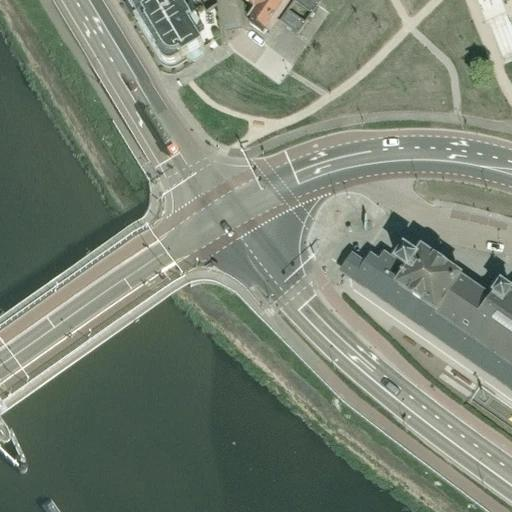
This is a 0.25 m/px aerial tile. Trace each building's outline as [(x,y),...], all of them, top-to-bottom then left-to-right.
[(123,0),(127,6),(126,9),(131,17),(134,17),(136,20),(169,0),(123,0)] [(169,0),(136,20),(144,33),(143,36),(148,45),(151,45),(152,47),(192,23),(206,15),(197,0),(169,0)] [(243,0),(242,2),(258,13),(251,23),(252,23),(249,27),(263,37),(266,33),(290,0),(243,0)] [(311,0),(294,0),(279,23),(297,36),(319,5),(311,0)] [(192,23),(152,47),(162,63),(164,66),(168,67),(172,67),(176,66),(182,62),(186,60),(187,62),(193,63),(202,57),(204,52),(202,49),(210,44),(209,43),(217,39),(213,10),(206,15),(192,23)] [(237,63),(219,73),(235,103),(254,92),(237,63)] [(351,256),(338,275),(340,277),(371,299),(511,397),(511,352),(485,335),(510,298),(511,296),(506,292),(501,289),(494,299),(495,299),(492,304),(422,255),(416,263),(405,255),(398,267),(384,257),(378,264),(370,259),(365,266),(351,256)] [(50,286),(41,292),(93,355),(101,349),(50,286)] [(511,299),(510,298),(485,335),(511,352),(511,299)]
